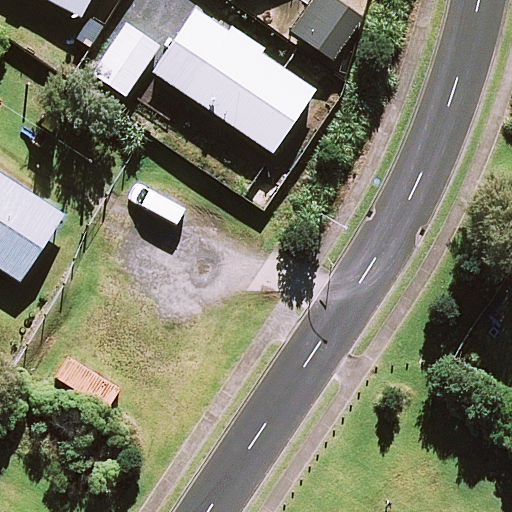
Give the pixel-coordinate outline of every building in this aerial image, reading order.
[(37,0),(79,19),(87,0),(37,0)] [(356,22),(323,0),(310,0),(287,35),(329,63),(356,22)] [(310,92),(194,13),(152,75),(268,154),(310,92)] [(157,50),(122,29),(92,79),(127,100),(157,50)] [(0,271),(17,283),(59,216),(0,179),(0,271)]
